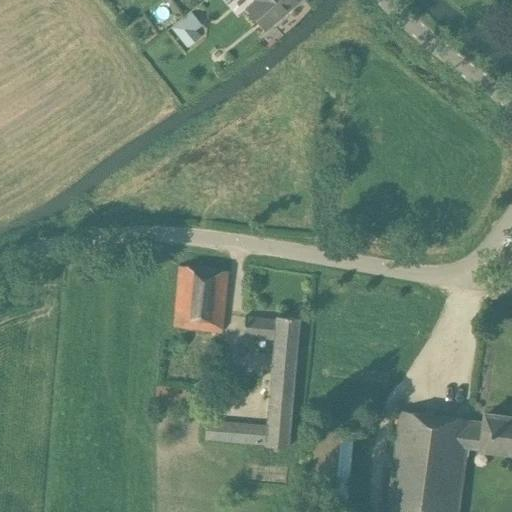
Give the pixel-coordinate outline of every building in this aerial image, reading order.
[(253,0),(254,1),(245,9),(265,31),(281,17),(278,14),(294,0),(253,0)] [(201,27),(190,13),(172,28),(188,48),(201,38),(196,31),(201,27)] [(227,272),(178,266),(172,326),(221,332),(227,272)] [(298,319),(275,317),(275,320),(244,317),(242,337),(273,339),(268,427),(208,423),(207,442),(267,446),(267,447),(290,449),(296,339),(298,319)] [(194,389),(158,383),(154,404),(191,410),(194,389)] [(471,420),(401,411),(387,511),(459,511),(467,448),(511,453),(511,417),(486,414),(485,426),(470,424),(471,420)] [(351,437),(311,433),(305,493),(344,497),(351,437)]
